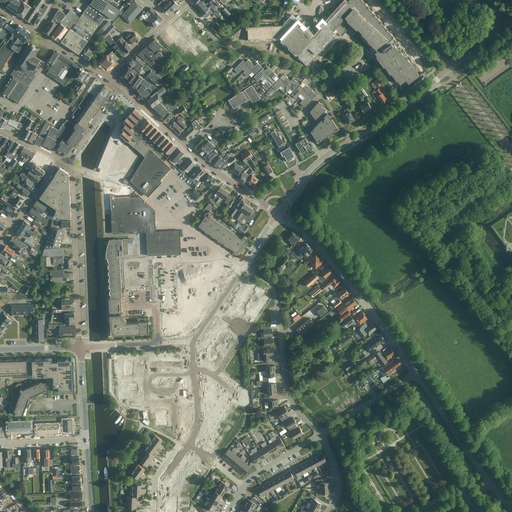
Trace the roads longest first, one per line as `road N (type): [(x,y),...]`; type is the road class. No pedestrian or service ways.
road 1 (residential): [(351,140),(302,74),(218,39),(184,4)]
road 2 (unclassified): [(416,374),(330,258),(288,220)]
road 3 (track): [(511,170),(444,214),(511,304)]
road 4 (residential): [(79,347),(72,174)]
road 5 (unclassified): [(511,511),(416,374)]
road 6 (residential): [(318,435),(290,399),(275,296)]
road 7 (residential): [(106,76),(0,7)]
road 8 (tertiary): [(351,140),(448,69)]
